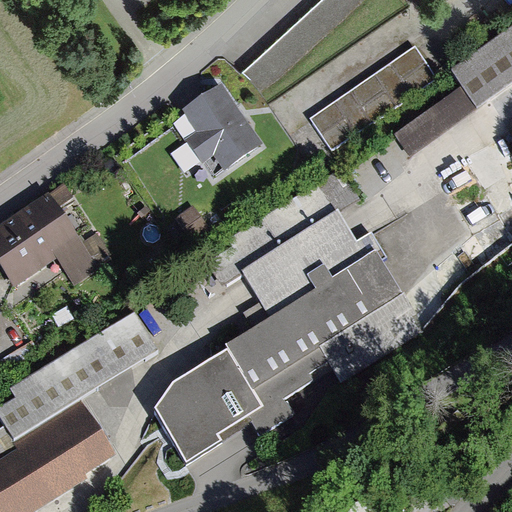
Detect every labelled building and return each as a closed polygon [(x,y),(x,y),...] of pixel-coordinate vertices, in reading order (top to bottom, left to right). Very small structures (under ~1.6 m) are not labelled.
[(265,97),(369,0),(319,0),(242,73),(265,97)] [(410,156),(511,87),(511,29),(452,69),(463,86),(394,132),(410,156)] [(330,146),(435,73),(416,45),(311,118),(330,146)] [(256,139),(218,88),(188,110),(201,128),(189,138),(204,158),(218,148),(228,160),(256,139)] [(344,378),(423,322),(511,247),(511,163),(499,135),(436,169),(471,230),(402,290),(380,257),(387,252),(370,228),(355,238),(316,181),(233,236),(238,243),(211,261),(225,282),(241,272),(260,301),(242,313),(252,328),(161,389),(167,398),(150,409),(186,462),(218,441),(213,433),(246,412),(260,432),(291,411),(281,397),(333,362),(344,378)] [(65,183),(0,226),(0,263),(15,287),(57,257),(76,284),(101,267),(98,262),(111,254),(97,232),(84,241),(61,205),(74,196),(65,183)] [(196,211),(178,224),(194,246),(212,233),(196,211)] [(79,397),(157,349),(135,310),(11,387),(17,398),(0,407),(0,415),(6,424),(0,428),(0,511),(26,511),(116,456),(79,397)] [(471,427),(453,409),(429,433),(447,451),(471,427)] [(376,511),(360,499),(349,511),(376,511)]
